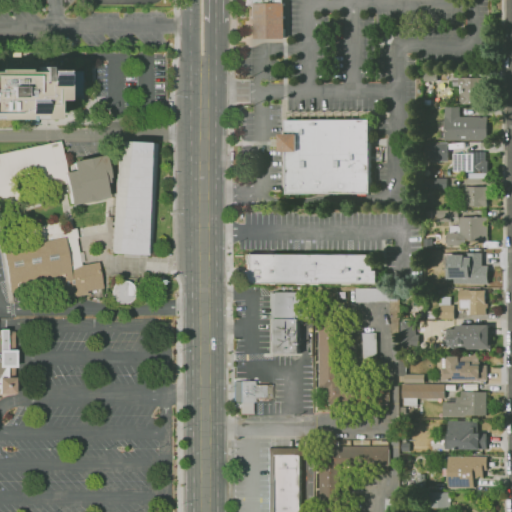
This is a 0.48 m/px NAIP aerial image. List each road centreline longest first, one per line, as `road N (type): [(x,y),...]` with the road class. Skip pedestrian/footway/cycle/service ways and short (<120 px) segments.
road 1 (primary): [(201,74),(204,511)]
road 2 (residential): [(204,426),(393,426)]
